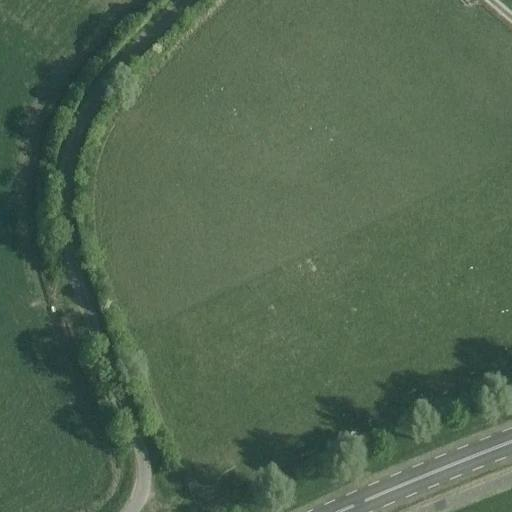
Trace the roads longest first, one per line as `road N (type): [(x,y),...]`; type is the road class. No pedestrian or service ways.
road 1 (unclassified): [(132,511),(146,476),(65,224),(69,171),(88,115),(119,67),(185,0)]
road 2 (secondary): [(337,511),(511,444)]
